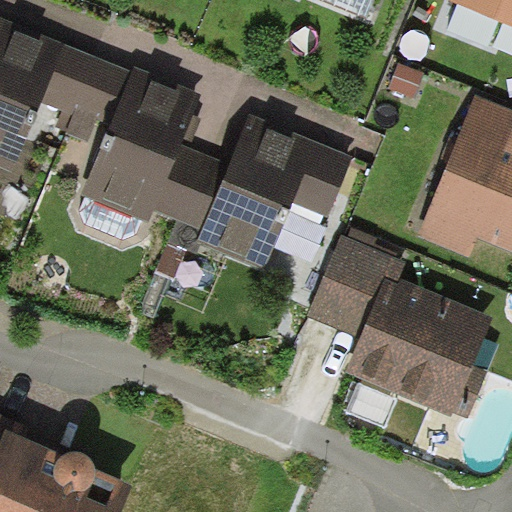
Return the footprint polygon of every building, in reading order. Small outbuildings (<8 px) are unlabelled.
[(325,0),(366,16),(372,0),(325,0)] [(511,0),(451,0),(511,24),(511,0)] [(96,57),(0,18),(0,167),(13,172),(41,103),(72,115),(96,57)] [(410,21),(395,57),(432,72),(447,36),(410,21)] [(133,72),(96,57),(72,115),(66,131),(102,146),(81,196),(149,223),(154,210),(181,143),(186,131),(201,93),(135,67),(133,72)] [(400,64),(390,89),(415,99),(425,74),(400,64)] [(511,111),(475,97),(419,238),(471,258),(478,240),(511,253),(511,111)] [(349,157),(246,115),(233,149),(228,161),(201,229),(197,238),(263,265),(291,197),(326,212),(349,157)] [(228,161),(181,143),(154,210),(201,229),(228,161)] [(343,234),(309,315),(362,337),(386,278),(399,283),(401,278),(408,261),(343,234)] [(494,317),(401,278),(399,283),(386,278),(362,337),(348,372),(453,417),(455,412),(469,418),(490,370),(474,364),(494,317)] [(0,445),(6,431),(12,417),(0,411),(0,445)] [(57,453),(6,431),(0,445),(0,511),(122,511),(134,486),(97,470),(95,467),(94,465),(93,463),(92,461),(90,459),(86,456),(84,455),(79,453),(76,453),(72,453),(68,454),(64,456),(57,453)]
